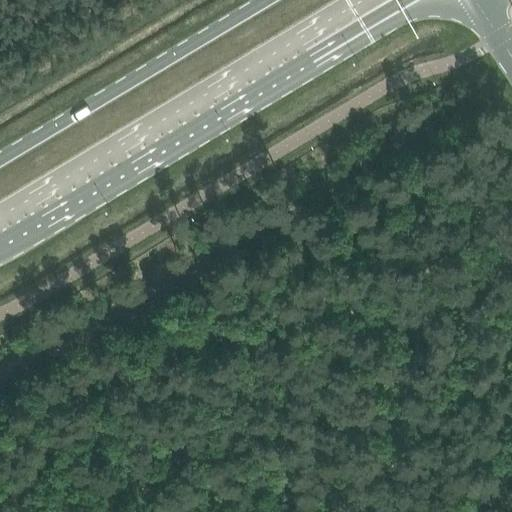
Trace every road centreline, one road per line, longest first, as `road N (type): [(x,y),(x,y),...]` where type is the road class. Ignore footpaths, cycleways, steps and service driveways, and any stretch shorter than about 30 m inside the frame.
road 1 (tertiary): [(0,236),(408,0)]
road 2 (tertiary): [(269,0),(0,161)]
